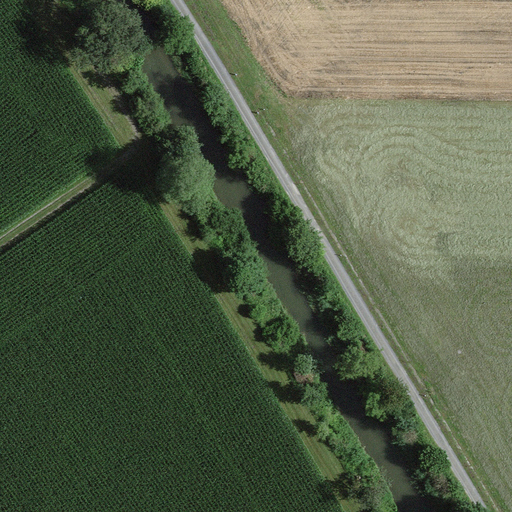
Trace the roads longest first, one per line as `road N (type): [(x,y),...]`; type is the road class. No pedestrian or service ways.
road 1 (track): [(476,511),(162,0)]
road 2 (track): [(0,247),(143,141),(52,0)]
